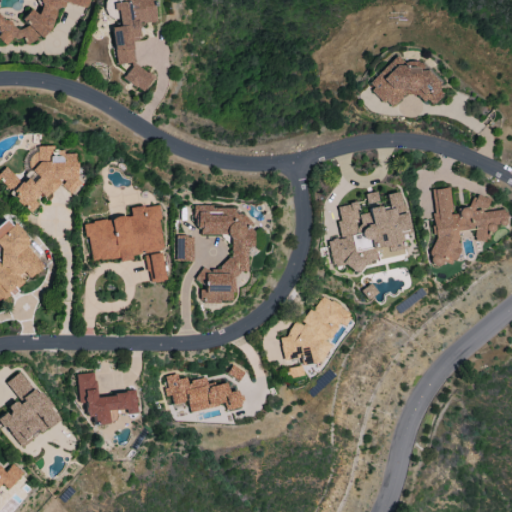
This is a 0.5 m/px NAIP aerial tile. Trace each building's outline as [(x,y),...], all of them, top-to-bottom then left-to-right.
[(69,3),(86,8),(88,0),(37,0),(39,5),(37,15),(28,8),(20,20),(27,25),(18,29),(0,16),(0,41),(1,44),(15,38),(22,38),(25,44),(41,37),(54,18),(56,9),(69,3)] [(153,21),(150,0),(111,0),(112,9),(116,11),(118,26),(110,27),(114,64),(131,63),(122,80),(144,91),(152,75),(133,65),(130,37),(138,37),(137,23),(153,21)] [(365,84),(390,109),(411,88),(430,107),(444,93),(413,62),(407,68),(394,55),(365,84)] [(0,170),(0,183),(29,212),(36,206),(36,196),(47,196),(60,183),(70,193),(80,182),(76,178),(76,168),(79,165),(75,161),(75,153),(64,153),(58,147),(32,147),(28,151),(28,168),(40,179),(25,179),(21,182),(4,166),(0,170)] [(431,261),(437,264),(453,261),(458,251),(457,229),(473,229),(474,241),(487,240),(487,232),(493,231),(493,225),(503,224),(503,210),(483,211),(488,199),(474,193),(467,207),(455,208),(448,188),(431,189),(434,240),(430,249),(431,261)] [(404,255),(398,231),(407,230),(399,191),(384,194),(387,209),(379,210),(375,192),(363,194),(367,212),(357,214),(354,202),(336,206),(339,221),(336,221),(339,238),(326,241),(331,266),(347,263),(348,267),(404,255)] [(88,261),(118,257),(118,261),(131,260),(130,253),(161,249),(156,204),(128,207),(129,216),(83,222),(88,261)] [(232,303),(233,271),(245,271),(245,247),(250,247),(251,217),(233,216),(233,207),(196,206),(195,234),(230,235),(229,258),(219,258),(218,274),(202,273),(201,290),(200,290),(200,301),(232,303)] [(42,267),(34,254),(24,245),(27,243),(22,235),(4,218),(0,222),(0,299),(14,291),(22,282),(18,275),(22,271),(29,277),(36,272),(42,267)] [(191,260),(191,236),(174,236),(174,260),(191,260)] [(148,283),(164,281),(160,252),(144,254),(148,283)] [(316,362),(326,344),(317,339),(326,338),(335,324),(345,322),(344,311),(318,296),(311,309),(305,310),(300,319),(300,325),(293,321),(284,336),(278,337),(280,359),(289,358),(297,357),(298,365),(316,362)] [(283,368),(285,378),(299,375),(297,365),(283,368)] [(0,422),(19,447),(56,420),(19,370),(4,382),(17,399),(5,408),(7,411),(0,415),(0,422)] [(133,391),(95,395),(93,372),(75,374),(78,403),(84,402),(86,417),(95,416),(95,423),(115,422),(114,410),(124,409),(125,414),(135,413),(133,391)] [(187,411),(223,404),(224,410),(239,407),(236,390),(227,392),(225,383),(206,386),(204,378),(186,381),(185,377),(177,378),(176,374),(163,376),(167,396),(169,395),(170,404),(185,401),(187,411)] [(0,484),(6,489),(20,472),(9,463),(4,470),(0,467),(0,484)]
